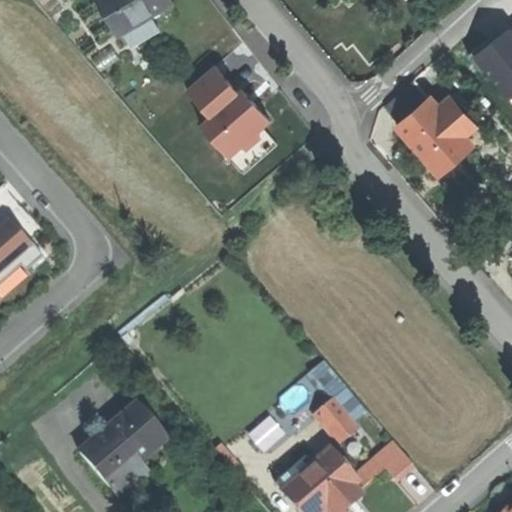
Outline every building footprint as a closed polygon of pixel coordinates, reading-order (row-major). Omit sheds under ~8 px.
[(97,0),(121,37),(152,18),(148,11),(165,1),(164,0),(97,0)] [(511,27),(476,47),(505,98),(511,94),(511,27)] [(204,121),(233,154),(245,143),(249,147),(266,133),(262,129),(273,120),(245,86),(241,90),(218,62),(190,86),(213,114),(204,121)] [(429,99),(397,127),(417,151),(435,171),(466,144),(472,151),(484,141),(448,99),(437,108),(429,99)] [(4,225),(1,228),(6,234),(13,228),(8,222),(4,225)] [(0,228),(0,272),(14,260),(30,246),(26,242),(13,228),(6,234),(1,228),(0,228)] [(28,240),(26,242),(30,246),(14,260),(20,266),(25,272),(43,257),(28,240)] [(0,284),(20,266),(14,260),(0,272),(0,284)] [(328,361),(314,371),(335,398),(315,413),(341,447),(364,429),(357,420),(367,412),(328,361)] [(81,456),(120,503),(137,489),(150,478),(138,463),(164,442),(137,409),(81,456)] [(269,484),(292,511),(335,511),(341,508),(358,493),(349,482),(325,453),(307,469),(299,459),(269,484)] [(369,465),(349,482),(358,493),(378,476),(369,465)]
